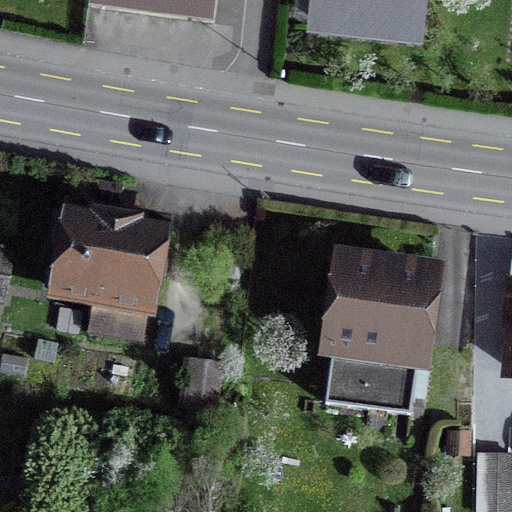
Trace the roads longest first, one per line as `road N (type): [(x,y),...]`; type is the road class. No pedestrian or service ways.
road 1 (secondary): [(511,177),(244,138)]
road 2 (secondary): [(244,138),(0,90)]
road 3 (residential): [(259,0),(244,138)]
